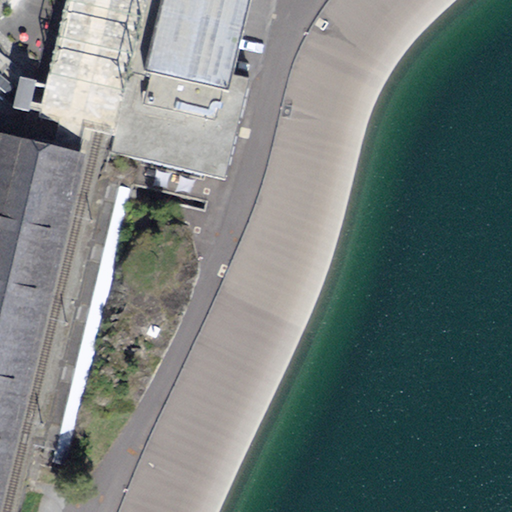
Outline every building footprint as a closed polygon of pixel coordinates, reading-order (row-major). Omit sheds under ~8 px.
[(66,0),(39,117),(59,121),(53,146),(85,154),(90,130),(120,0),(66,0)] [(116,135),(147,0),(120,0),(90,130),(101,132),(116,135)] [(250,0),(162,0),(146,68),(230,88),(250,0)] [(28,111),(35,84),(20,81),(14,107),(28,111)] [(0,511),(85,154),(53,146),(0,134),(0,511)]
